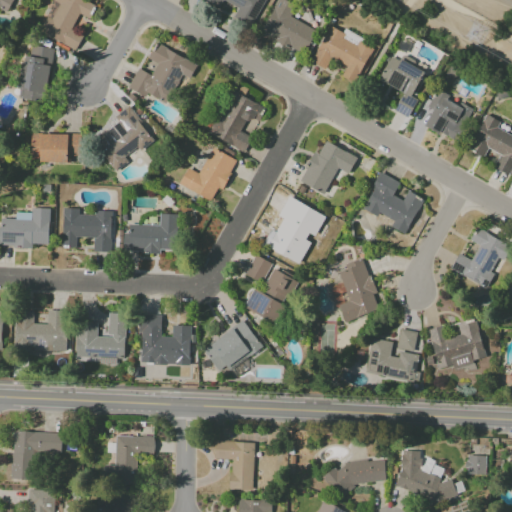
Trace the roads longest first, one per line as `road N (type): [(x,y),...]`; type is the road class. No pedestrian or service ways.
road 1 (secondary): [(511,419),(0,398)]
road 2 (residential): [(511,211),(140,0)]
road 3 (residential): [(314,98),(213,284),(0,275)]
road 4 (residential): [(464,183),(418,269),(414,295)]
